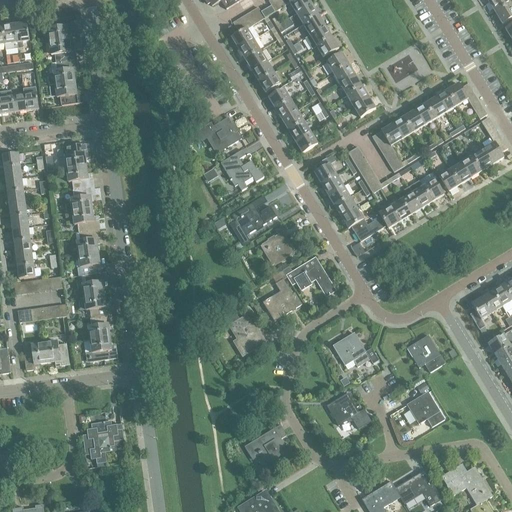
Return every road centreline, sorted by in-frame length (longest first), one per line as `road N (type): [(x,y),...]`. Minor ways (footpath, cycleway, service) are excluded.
road 1 (residential): [(393,456),(323,462),(285,397),(302,336),(365,294)]
road 2 (residential): [(141,374),(108,123)]
road 3 (residential): [(292,173),(205,29)]
road 4 (residential): [(65,385),(70,465),(29,475),(0,452)]
road 5 (residential): [(511,133),(429,0)]
road 6 (residential): [(511,494),(478,447),(393,456)]
road 7 (residential): [(365,294),(292,173)]
road 8 (residential): [(511,420),(438,299)]
road 9 (residential): [(159,511),(141,374)]
road 10 (residential): [(108,123),(89,0)]
